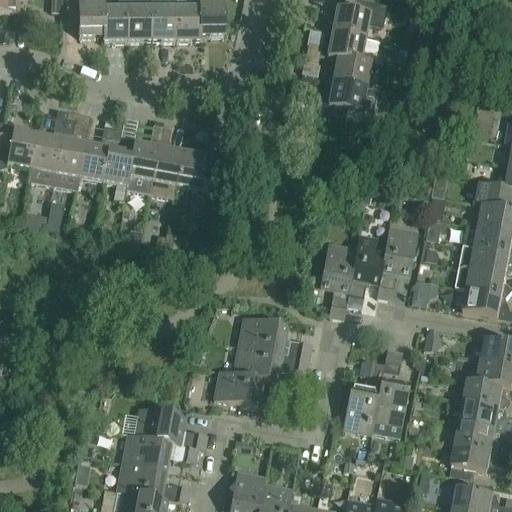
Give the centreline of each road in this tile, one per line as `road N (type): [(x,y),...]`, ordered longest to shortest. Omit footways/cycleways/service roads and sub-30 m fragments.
road 1 (residential): [(211,511),(225,425),(321,442),(345,331),(391,314),(511,339)]
road 2 (residential): [(0,58),(43,62),(94,93),(236,91),(261,0)]
